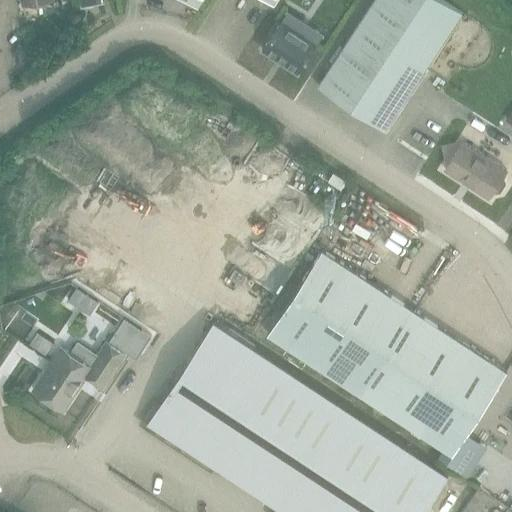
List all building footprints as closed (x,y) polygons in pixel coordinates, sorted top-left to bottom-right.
[(374,0),(318,86),(385,129),(462,12),(443,0),(374,0)] [(298,72),(317,43),(281,20),(262,49),(298,72)] [(141,100),(166,109),(174,88),(148,79),(141,100)] [(260,143),(270,127),(261,121),(250,137),(260,143)] [(463,141),(445,169),(489,197),(493,190),(496,192),(500,191),(506,183),(505,179),(502,177),(507,170),(463,141)] [(263,151),(247,175),(260,184),(277,159),(263,151)] [(335,210),(352,182),(326,166),(308,193),(335,210)] [(360,394),(415,310),(322,250),(268,334),(360,394)] [(76,290),(67,304),(89,318),(98,304),(76,290)] [(415,310),(360,394),(453,455),(507,371),(415,310)] [(62,348),(34,390),(63,410),(86,375),(103,386),(125,353),(128,347),(136,352),(149,332),(124,316),(107,341),(96,357),(77,344),(71,353),(62,348)] [(285,511),(423,511),(448,475),(214,321),(147,421),(285,511)] [(53,346),(37,335),(29,347),(46,357),(53,346)] [(511,511),(511,504),(503,498),(497,508),(503,511),(511,511)]
